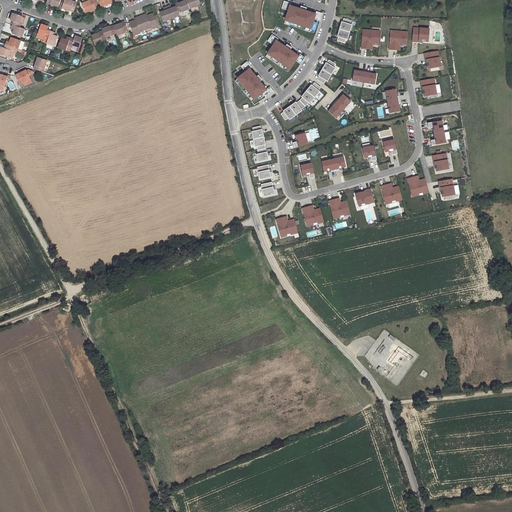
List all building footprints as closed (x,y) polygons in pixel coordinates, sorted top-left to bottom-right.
[(64,0),(62,8),(74,12),(77,3),(69,0),(64,0)] [(93,0),(91,0),(81,4),(85,13),(97,8),(96,7),(94,1),(93,0)] [(198,6),(197,4),(200,3),(199,0),(186,0),(186,1),(189,9),(198,6)] [(178,2),(174,4),(175,7),(178,12),(181,10),(182,12),(189,9),(186,1),(183,2),(179,4),(178,2)] [(288,11),(285,21),(310,29),(314,19),(320,21),(322,14),(316,12),(315,14),(305,11),(306,8),(301,6),(300,10),(290,6),(291,4),(283,1),(281,9),(288,11)] [(170,5),(166,7),(171,19),(179,16),(178,12),(175,7),(171,8),(170,5)] [(166,7),(163,8),(164,11),(160,13),(163,22),(171,19),(166,7)] [(12,25),(20,28),(21,24),(23,25),(26,18),(22,16),(13,13),(10,20),(14,22),(12,25)] [(146,14),(140,16),(145,30),(152,28),(152,29),(158,26),(153,14),(149,15),(149,17),(148,17),(146,14)] [(133,21),(129,23),(134,36),(140,33),(140,32),(145,30),(140,16),(134,19),(136,22),(134,22),(133,21)] [(349,32),(352,25),(350,24),(351,21),(343,19),(342,22),(341,22),(339,29),(349,32)] [(118,25),(113,27),(116,34),(117,36),(125,32),(125,31),(128,30),(124,21),(121,22),(122,23),(118,25)] [(284,24),(309,32),(310,29),(285,21),(284,24)] [(41,24),(38,34),(45,36),(44,37),(48,39),(51,31),(47,30),(48,26),(41,24)] [(12,34),(22,37),(25,29),(12,25),(11,28),(14,29),(13,31),(12,34)] [(113,26),(102,30),(102,31),(105,38),(116,34),(113,27),(113,26)] [(413,28),(412,42),(418,42),(419,41),(423,41),(428,42),(429,29),(413,28)] [(349,32),(339,29),(337,37),(338,37),(337,41),(344,43),(345,39),(347,40),(349,32)] [(372,45),(379,45),(380,33),(371,33),(372,31),(362,30),(361,49),(369,49),(370,44),(372,45)] [(54,47),(58,36),(55,35),(53,35),(54,32),(51,31),(48,39),(47,44),(54,47)] [(102,31),(99,32),(100,33),(96,35),(91,36),(95,45),(103,42),(103,41),(106,40),(105,38),(102,31)] [(407,46),(407,34),(399,33),(399,31),(390,31),(389,50),(397,50),(397,45),(407,46)] [(273,45),(268,54),(290,69),(295,61),(301,64),(305,58),(300,54),(298,57),(290,51),(291,48),(287,45),(285,47),(276,42),(278,39),(272,35),(267,41),(273,45)] [(70,38),(68,45),(71,47),(72,45),(79,48),(82,38),(75,36),(74,39),(70,38)] [(13,47),(18,49),(21,40),(11,37),(10,40),(10,42),(7,41),(6,45),(13,47)] [(61,38),(58,47),(66,50),(68,45),(70,38),(67,37),(66,39),(64,39),(61,38)] [(1,47),(0,49),(0,54),(8,57),(11,50),(12,51),(13,47),(6,45),(4,48),(1,47)] [(441,67),(438,51),(424,53),(425,60),(426,60),(428,69),(441,67)] [(290,69),(268,54),(266,57),(288,72),(290,69)] [(38,57),(34,69),(44,72),(48,60),(38,57)] [(326,63),(322,69),(331,75),(335,68),(334,67),(335,64),(329,60),(327,63),(326,63)] [(237,79),(254,100),(262,93),(266,98),(274,92),(270,87),(266,90),(259,82),(262,80),(258,75),(256,77),(249,70),(252,68),(247,62),(241,67),(245,72),(237,79)] [(327,82),(331,75),(322,69),(318,76),(319,77),(317,80),(323,84),(326,81),(327,82)] [(26,70),(15,75),(20,84),(24,82),(30,79),(31,79),(26,70)] [(363,83),(365,71),(362,70),(361,72),(358,71),(354,71),(352,80),(363,83)] [(369,72),(365,71),(363,83),(374,85),(376,75),(372,74),(369,73),(369,72)] [(434,78),(420,81),(421,87),(422,87),(423,91),(424,97),(437,94),(434,78)] [(235,81),(251,102),(254,100),(237,79),(235,81)] [(320,88),(314,83),(312,86),(311,85),(306,91),(315,98),(320,92),(318,91),(320,88)] [(385,91),(388,102),(399,100),(398,97),(397,97),(396,93),(395,89),(385,91)] [(310,104),(315,98),(306,91),(301,97),(302,98),(300,101),(305,106),(308,103),(310,104)] [(334,102),(343,110),(351,101),(343,95),(340,98),(338,100),(337,99),(334,102)] [(400,104),(399,100),(388,102),(389,113),(399,112),(399,108),(398,104),(400,104)] [(301,109),(305,106),(300,101),(296,103),(296,102),(289,107),(296,115),(302,111),(301,109)] [(343,110),(334,102),(332,105),(333,106),(331,109),(328,112),(336,118),(343,110)] [(296,115),(289,107),(283,111),(283,112),(281,114),(285,121),(288,119),(289,120),(296,115)] [(434,134),(444,132),(442,121),(428,123),(429,128),(431,128),(433,128),(433,130),(434,134)] [(260,126),(252,128),(253,132),(251,132),(253,140),(264,137),(262,130),(261,130),(260,126)] [(444,132),(434,134),(435,137),(435,140),(434,140),(431,141),(432,146),(446,143),(444,132)] [(293,143),(294,148),(308,144),(305,133),(295,136),(296,139),(297,142),(295,142),(293,143)] [(265,145),(264,137),(253,140),(255,147),(257,147),(257,150),(265,149),(264,145),(265,145)] [(394,140),(383,142),(385,152),(391,150),(391,152),(392,155),(397,154),(394,140)] [(373,146),(362,148),(364,158),(368,157),(370,157),(371,158),(372,161),(376,160),(373,146)] [(266,152),(265,149),(257,150),(258,154),(256,155),(258,162),(269,160),(267,152),(266,152)] [(446,153),(432,156),(434,162),(435,162),(435,166),(436,171),(449,169),(446,153)] [(333,160),(335,171),(339,170),(339,169),(342,168),(346,167),(344,157),(333,160)] [(331,172),(335,171),(333,160),(321,162),(324,172),(328,171),(331,170),(331,172)] [(312,164),(300,166),(303,176),(306,175),(309,174),(309,176),(309,179),(315,177),(312,164)] [(270,173),(268,165),(257,167),(260,180),(272,177),(271,173),(270,173)] [(415,176),(407,179),(412,197),(421,195),(420,193),(428,190),(425,179),(419,181),(416,181),(415,176)] [(455,195),(452,179),(439,181),(440,188),(441,188),(441,192),(442,197),(455,195)] [(272,182),(261,185),(264,197),(276,194),(275,190),(274,190),(272,182)] [(388,184),(380,186),(385,205),(394,202),(394,200),(402,198),(399,186),(392,188),(390,189),(388,184)] [(361,193),(355,194),(359,207),(374,202),(371,189),(364,191),(365,192),(361,193)] [(350,213),(347,201),(340,203),(338,204),(336,199),(328,201),(334,219),(342,217),(342,215),(350,213)] [(315,222),(323,220),(320,209),(311,211),(310,206),(302,209),(307,227),(316,224),(315,222)] [(285,222),(284,217),(276,220),(281,238),(290,235),(289,233),(297,231),(294,220),(288,221),(285,222)]
